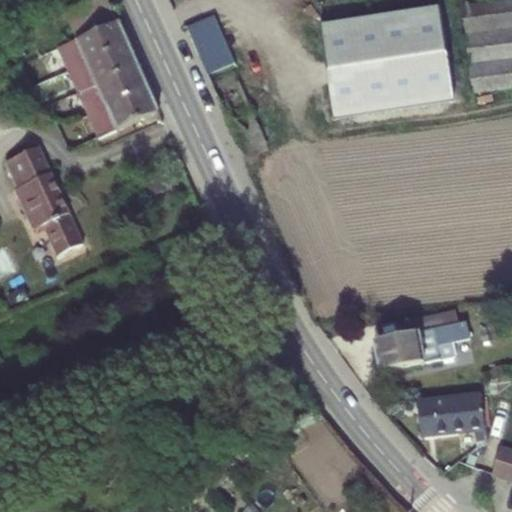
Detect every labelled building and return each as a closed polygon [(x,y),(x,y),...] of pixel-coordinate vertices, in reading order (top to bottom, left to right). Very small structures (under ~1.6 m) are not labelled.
[(89,38),(130,20),(120,0),(100,0),(77,11),(89,38)] [(511,0),(421,12),(432,98),(511,88),(511,0)] [(282,150),(222,16),(199,26),(259,160),(282,150)] [(89,38),(70,46),(80,70),(98,62),(141,43),(130,20),(89,38)] [(141,43),(98,62),(107,83),(149,63),(141,43)] [(107,83),(98,62),(80,70),(89,90),(107,83)] [(149,63),(107,83),(117,105),(160,86),(149,63)] [(44,86),(34,64),(25,68),(32,92),(44,86)] [(117,105),(107,83),(89,90),(100,113),(117,105)] [(32,92),(38,108),(52,104),(44,86),(32,92)] [(160,86),(117,105),(128,130),(171,111),(160,86)] [(128,130),(117,105),(100,113),(111,138),(128,130)] [(18,161),(25,178),(58,162),(51,146),(18,161)] [(66,180),(58,162),(25,178),(30,188),(27,189),(30,196),(66,180)] [(96,244),(66,180),(30,196),(45,230),(56,225),(70,255),(96,244)] [(387,341),(393,372),(453,359),(450,345),(483,338),(479,321),(471,323),(468,309),(417,320),(420,334),(387,341)] [(494,394),(429,401),(433,435),(488,429),(490,446),(501,441),(500,429),(494,394)] [(226,486),(242,475),(233,463),(218,474),(226,486)]
